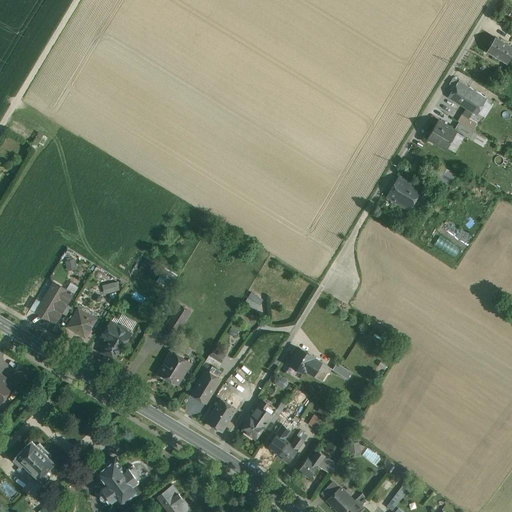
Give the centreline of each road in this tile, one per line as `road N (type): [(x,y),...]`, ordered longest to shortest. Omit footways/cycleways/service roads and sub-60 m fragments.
road 1 (unclassified): [(494,0),(277,358)]
road 2 (primary): [(0,323),(220,456),(293,511)]
road 3 (unclassified): [(77,0),(14,104)]
